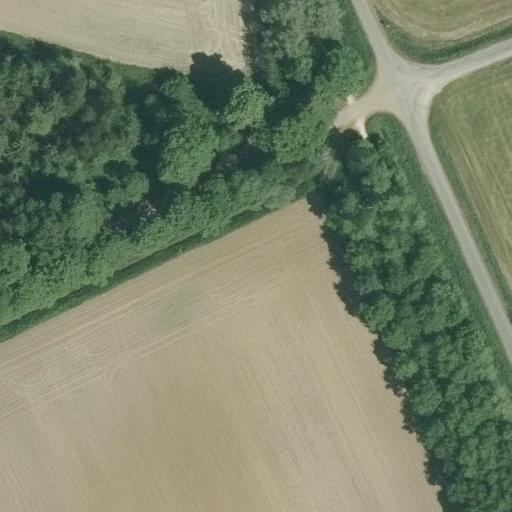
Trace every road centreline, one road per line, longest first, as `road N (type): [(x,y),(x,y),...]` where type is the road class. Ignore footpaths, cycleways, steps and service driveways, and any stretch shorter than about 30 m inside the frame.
road 1 (unclassified): [(0,284),(400,95)]
road 2 (unclassified): [(511,350),(400,95)]
road 3 (unclassified): [(511,50),(400,95)]
